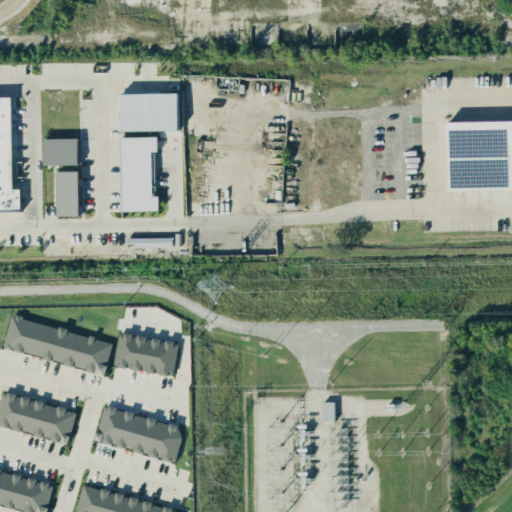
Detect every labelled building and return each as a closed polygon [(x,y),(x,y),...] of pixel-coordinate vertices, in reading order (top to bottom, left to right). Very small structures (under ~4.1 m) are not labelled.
[(120,95),(178,94),(178,131),(121,132),(120,95)] [(17,99),(0,99),(0,212),(26,212),(25,191),(17,191),(17,99)] [(448,123),(511,122),(511,190),(448,192),(448,123)] [(123,212),(122,139),(158,138),(158,153),(155,153),(156,196),(159,196),(159,212),(123,212)] [(44,140),(78,139),(78,166),(44,167),(44,140)] [(57,173),(79,173),(79,218),(57,218),(57,173)] [(172,239),(172,248),(127,248),(127,239),(172,239)] [(5,349),(108,374),(116,342),(13,317),(5,349)] [(116,366),(175,376),(180,342),(121,333),(116,366)] [(0,426),(72,443),(79,410),(4,393),(0,411),(0,426)] [(338,421),(338,402),(326,402),(326,421),(338,421)] [(98,441),(177,461),(186,427),(107,406),(98,441)] [(0,504),(30,511),(50,511),(58,485),(0,469),(0,504)] [(77,511),(183,511),(85,485),(77,511)]
